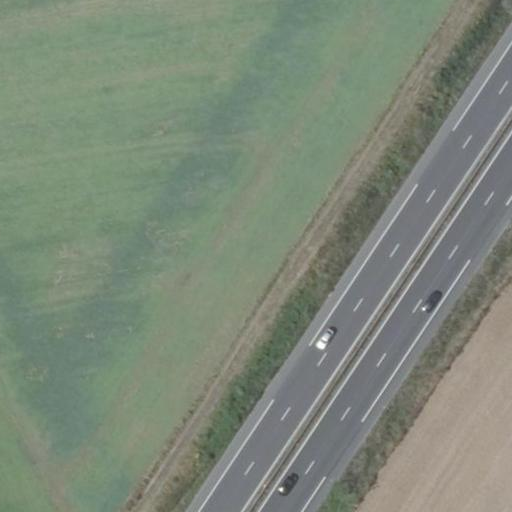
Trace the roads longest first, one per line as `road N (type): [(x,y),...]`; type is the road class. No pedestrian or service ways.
road 1 (track): [(458,0),(116,511)]
road 2 (trunk): [(511,75),(221,511)]
road 3 (trunk): [(273,511),(511,160)]
